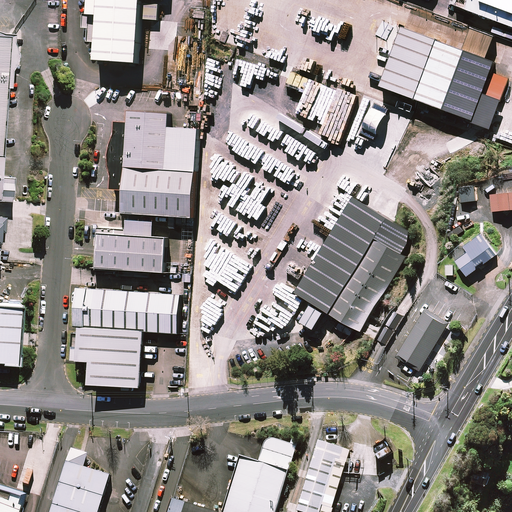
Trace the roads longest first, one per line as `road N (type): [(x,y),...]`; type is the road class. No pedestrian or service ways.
road 1 (tertiary): [(442,426),(377,401),(337,397),(144,413),(46,406)]
road 2 (residential): [(66,117),(46,406)]
road 3 (secondary): [(442,426),(511,308)]
